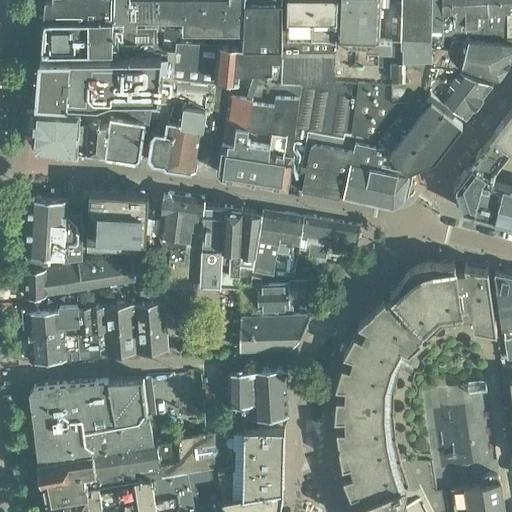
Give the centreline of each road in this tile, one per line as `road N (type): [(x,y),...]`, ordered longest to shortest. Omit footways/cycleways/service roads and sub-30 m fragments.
road 1 (residential): [(410,220),(100,167),(0,158)]
road 2 (residential): [(410,220),(304,355),(305,418),(338,511)]
road 3 (residential): [(486,122),(410,220)]
